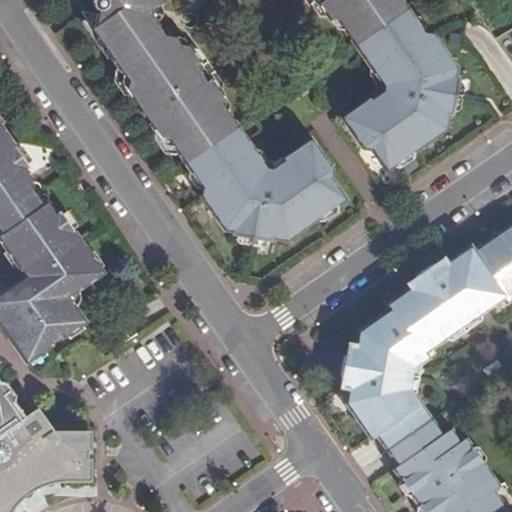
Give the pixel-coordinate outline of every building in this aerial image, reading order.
[(134,8),(142,8),(149,2),(147,0),(95,0),(96,1),(93,0),(91,0),(89,2),(87,5),(87,7),(89,10),(91,11),(93,11),(91,21),(97,28),(95,36),(126,80),(124,91),(148,126),(159,118),(165,127),(164,134),(186,163),(233,129),(216,105),(218,98),(219,95),(208,80),(206,82),(202,85),(190,67),(193,64),(195,63),(184,48),(181,47),(176,46),(167,34),(161,38),(146,17),(134,15),(134,8)] [(147,0),(149,2),(151,0),(160,1),(161,0),(321,0),(317,4),(327,18),(337,20),(354,44),(403,10),(404,10),(396,0),(147,0)] [(403,10),(354,44),(355,46),(383,85),(380,93),(367,102),(364,98),(338,117),(362,152),(370,154),(384,175),(452,127),(448,122),(462,90),(457,84),(461,80),(429,35),(418,32),(404,12),(403,10)] [(347,201),(333,181),(334,175),(308,139),(284,156),(287,159),(274,168),(263,169),(235,130),(234,128),(233,129),(186,163),(187,164),(208,194),(206,206),(234,245),(241,240),(244,245),(272,245),(275,242),(280,249),(347,201)] [(25,165),(5,136),(0,129),(0,230),(2,233),(0,234),(0,238),(27,275),(9,289),(4,292),(0,295),(0,321),(3,325),(2,330),(6,336),(10,336),(27,360),(45,347),(82,320),(64,294),(99,270),(57,210),(53,212),(46,202),(41,205),(26,183),(30,180),(22,168),(25,165)] [(416,372),(418,365),(418,363),(425,359),(426,349),(434,344),(474,316),(491,304),(505,295),(511,295),(511,230),(472,258),(467,251),(445,265),(443,266),(439,262),(404,288),(406,289),(408,293),(405,295),(384,310),(388,316),(379,322),(416,372)] [(355,345),(355,350),(359,350),(357,385),(352,385),(351,398),(377,435),(382,431),(392,446),(429,421),(433,418),(424,405),(411,387),(414,377),(416,372),(379,322),(356,337),(355,345)] [(359,350),(355,350),(347,349),(346,384),(352,385),(357,385),(359,350)] [(0,511),(9,511),(14,506),(16,499),(19,498),(21,500),(24,500),(29,499),(32,497),(33,494),(33,491),(32,488),(35,486),(41,487),(56,483),(58,479),(84,479),(84,469),(91,469),(91,449),(84,449),(84,438),(53,438),(52,434),(35,411),(23,419),(0,387),(0,511)] [(511,511),(511,498),(503,486),(500,488),(471,449),(465,440),(459,444),(449,431),(441,437),(429,421),(392,446),(393,448),(404,464),(399,467),(395,470),(413,495),(416,493),(424,504),(417,509),(416,511),(511,511)] [(404,464),(393,448),(389,451),(399,467),(404,464)]
